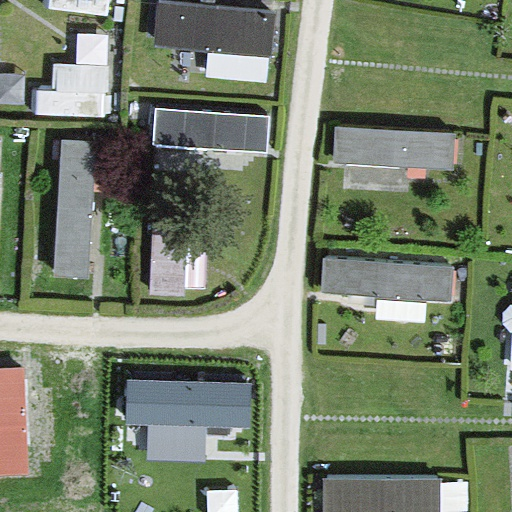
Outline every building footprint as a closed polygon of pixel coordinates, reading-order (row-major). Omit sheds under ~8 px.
[(283,20),(171,1),(162,42),(276,61),(283,20)] [(45,101),(110,101),(109,19),(79,20),(79,51),(44,51),(45,101)] [(268,124),(156,115),(149,156),(265,165),(268,124)] [(457,140),(344,133),(339,175),(454,181),(457,140)] [(64,163),(56,275),(98,281),(106,166),(64,163)] [(150,173),(141,285),(183,291),(191,176),(150,173)] [(440,262),(327,256),(322,297),(438,303),(440,262)] [(0,371),(0,485),(29,488),(32,373),(0,371)] [(244,380),(131,371),(125,413),(241,421),(244,380)] [(439,511),(441,486),(328,480),(323,511),(439,511)]
